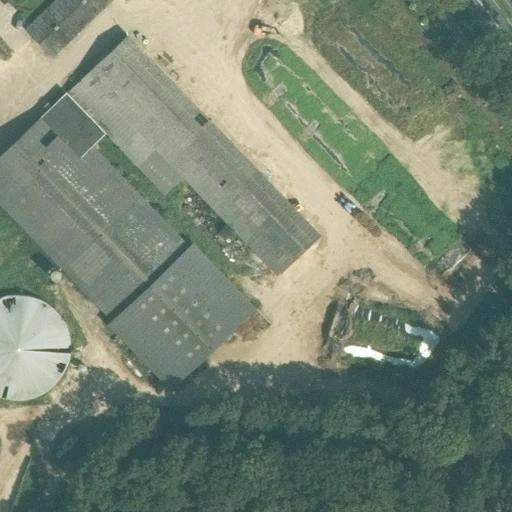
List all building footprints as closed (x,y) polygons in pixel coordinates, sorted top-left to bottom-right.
[(0,0),(0,20),(13,33),(33,12),(20,0),(0,0)] [(54,0),(25,28),(53,58),(112,0),(54,0)] [(303,6),(287,21),(298,34),(315,20),(303,6)] [(324,25),(303,40),(313,54),(334,39),(324,25)] [(126,37),(67,93),(106,133),(168,197),(183,183),(277,282),(320,240),(126,37)] [(192,49),(176,66),(192,82),(216,57),(208,49),(200,57),(192,49)] [(329,52),(312,68),(351,109),(368,93),(329,52)] [(54,105),(0,155),(0,205),(24,230),(113,323),(172,384),(250,308),(191,247),(93,146),(106,133),(67,93),(54,105)] [(358,114),(381,126),(388,113),(364,101),(358,114)] [(427,188),(411,200),(419,211),(435,199),(427,188)] [(405,287),(351,327),(369,350),(422,311),(405,287)] [(68,349),(68,348),(67,337),(64,328),(59,319),(54,312),(46,306),(37,300),(27,297),(16,296),(8,296),(0,298),(0,397),(4,399),(13,400),(22,400),(33,397),(42,393),(50,387),(57,379),(63,369),(67,359),(68,349)]
